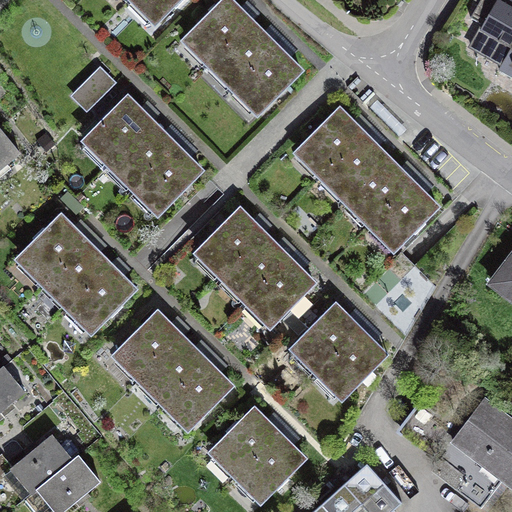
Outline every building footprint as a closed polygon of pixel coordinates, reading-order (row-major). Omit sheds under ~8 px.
[(177,0),(135,0),(156,21),(177,0)] [(229,0),(224,0),(186,39),(210,63),(252,22),(229,0)] [(498,69),(511,75),(511,0),(478,0),(469,17),(483,24),(480,30),(510,46),(498,69)] [(252,22),(210,63),(234,87),(275,45),(252,22)] [(300,70),(275,45),(234,87),(259,112),(300,70)] [(99,74),(72,101),(88,117),(115,89),(99,74)] [(128,97),(86,138),(111,163),(152,122),(128,97)] [(340,109),(298,151),(322,175),(364,134),(340,109)] [(152,122),(111,163),(135,187),(176,145),(152,122)] [(388,157),(364,134),(322,175),(346,199),(388,157)] [(0,172),(18,158),(0,135),(0,172)] [(201,170),(176,145),(135,187),(159,211),(201,170)] [(412,181),(388,157),(346,199),(370,223),(412,181)] [(437,206),(412,181),(370,223),(395,247),(437,206)] [(240,209),(199,250),(223,275),(264,234),(240,209)] [(61,216),(20,257),(44,281),(85,240),(61,216)] [(264,234),(223,275),(247,298),(288,257),(264,234)] [(109,264),(85,240),(44,281),(68,305),(109,264)] [(511,255),(490,284),(511,300),(511,255)] [(313,282),(288,257),(247,298),(272,323),(313,282)] [(134,289),(109,264),(68,305),(93,330),(134,289)] [(335,304),(294,345),(319,370),(360,329),(335,304)] [(158,312),(116,353),(141,378),(183,337),(158,312)] [(360,329),(319,370),(344,395),(385,354),(360,329)] [(183,337),(141,378),(165,401),(206,360),(183,337)] [(231,385),(206,360),(165,401),(189,426),(231,385)] [(0,416),(23,398),(3,372),(0,374),(0,416)] [(511,417),(489,401),(456,445),(511,485),(511,417)] [(254,409),(213,450),(238,474),(279,433),(254,409)] [(279,433),(238,474),(262,498),(303,458),(279,433)] [(53,440),(10,475),(30,500),(37,495),(74,466),(53,440)] [(50,511),(67,511),(100,487),(79,462),(74,466),(37,495),(50,511)] [(393,511),(401,506),(367,466),(313,511),(393,511)] [(37,511),(26,498),(9,511),(37,511)]
